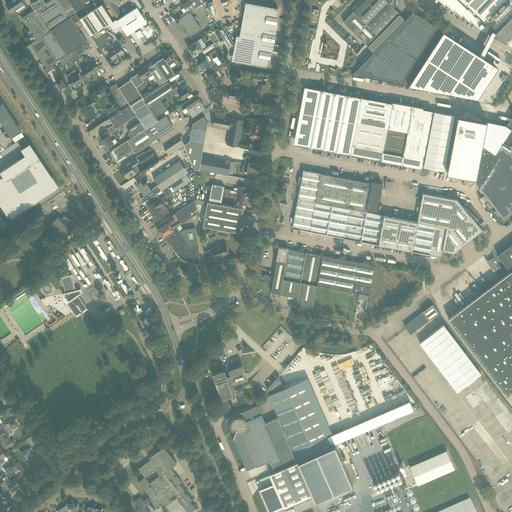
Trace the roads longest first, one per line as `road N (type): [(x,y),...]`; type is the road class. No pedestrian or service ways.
road 1 (unclassified): [(247,267),(190,275),(170,265),(68,112),(69,100),(167,35)]
road 2 (tertiary): [(168,322),(0,54)]
road 3 (unclassified): [(500,234),(455,186),(269,151)]
road 4 (unclassified): [(285,70),(491,109),(511,97)]
road 5 (unclassified): [(489,511),(458,444),(371,330)]
road 6 (unclassified): [(445,277),(434,265),(255,231)]
road 7 (tertiary): [(0,511),(100,436),(146,415)]
road 8 (unclassified): [(276,115),(212,99),(167,35)]
road 9 (unclassified): [(240,289),(300,321),(371,330)]
